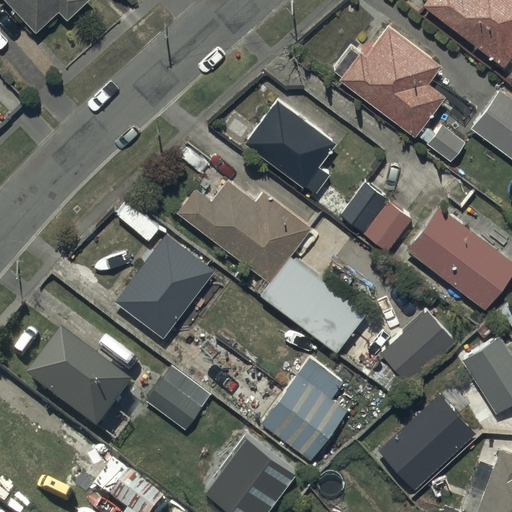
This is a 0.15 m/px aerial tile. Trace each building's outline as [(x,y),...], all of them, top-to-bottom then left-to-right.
[(0,0),(0,3),(3,0),(14,0),(36,23),(59,2),(68,11),(79,0),(0,0)] [(511,45),(511,0),(427,0),(502,58),(511,45)] [(339,71),(413,127),(444,87),(427,75),(440,58),(387,17),(363,48),(359,45),(356,49),(349,43),(334,64),(340,69),(339,71)] [(511,94),(498,85),(470,121),(511,151),(511,94)] [(335,135),(276,92),(243,134),(301,178),(303,176),(315,185),(329,167),(317,158),(335,135)] [(464,136),(440,116),(432,126),(424,119),(417,128),(448,155),(464,136)] [(196,181),(178,204),(270,274),(261,285),(338,343),(367,303),(291,246),(312,219),(264,182),(256,193),(229,173),(213,194),(196,181)] [(364,177),(339,207),(386,243),(410,211),(364,177)] [(160,220),(129,195),(119,208),(148,233),(160,220)] [(511,255),(438,200),(406,241),(485,300),(511,263),(511,255)] [(215,262),(167,226),(116,291),(163,328),(215,262)] [(376,338),(405,373),(453,335),(428,304),(394,330),(392,327),(376,338)] [(133,380),(63,328),(28,373),(97,427),(99,424),(119,439),(126,430),(107,415),(108,413),(127,427),(134,418),(115,404),(133,380)] [(511,348),(500,329),(461,354),(496,407),(511,396),(511,348)] [(312,351),(262,416),(311,453),(349,404),(331,391),(344,375),(312,351)] [(185,424),(211,388),(172,360),(146,396),(185,424)] [(27,410),(26,411),(20,407),(2,428),(0,426),(0,483),(13,494),(15,491),(32,505),(52,480),(35,466),(57,435),(51,430),(52,429),(27,410)] [(511,511),(511,446),(499,441),(473,511),(511,511)] [(115,460),(96,486),(132,511),(155,511),(166,498),(115,460)]
